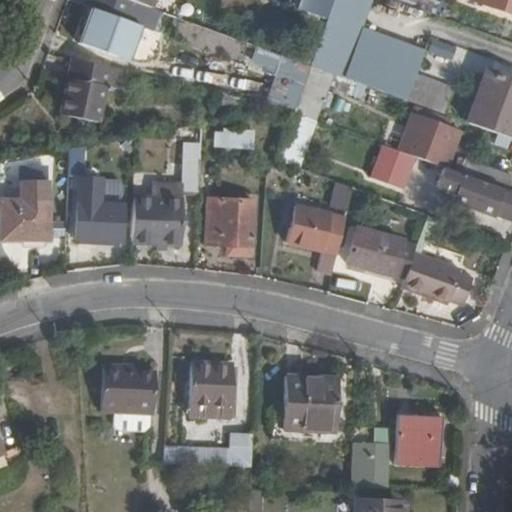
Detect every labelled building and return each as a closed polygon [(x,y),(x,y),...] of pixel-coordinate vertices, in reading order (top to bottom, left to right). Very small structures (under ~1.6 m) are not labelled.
[(130,0),(92,0),(77,42),(90,48),(112,55),(132,1),(130,0)] [(325,19),(308,65),(341,78),(369,0),(331,0),(332,1),(325,19)] [(382,0),(427,16),(430,7),(410,0),(382,0)] [(511,0),(468,0),(468,2),(511,17),(511,0)] [(432,40),(428,52),(463,62),(466,50),(432,40)] [(90,48),(85,62),(108,68),(112,55),(90,48)] [(85,62),(71,59),(60,115),(95,123),(102,87),(120,92),(123,72),(108,68),(85,62)] [(465,124),(509,140),(511,132),(511,86),(482,75),(465,124)] [(404,101),(441,115),(450,91),(412,77),(404,101)] [(410,114),(396,152),(440,167),(443,168),(450,148),(438,144),(443,127),(410,114)] [(226,146),(228,129),(216,128),(215,146),(226,146)] [(250,130),(228,129),(226,146),(250,147),(250,130)] [(143,140),(144,170),(175,169),(174,139),(143,140)] [(181,190),(198,191),(200,160),(182,159),(181,190)] [(464,161),(459,175),(505,192),(509,178),(464,161)] [(430,195),(449,202),(459,175),(443,168),(440,167),(430,195)] [(492,214),(511,220),(511,194),(505,192),(459,175),(449,202),(491,217),(492,214)] [(345,210),(350,188),(335,182),(329,205),(345,210)] [(75,242),(119,244),(119,207),(102,207),(102,188),(75,187),(75,242)] [(132,199),(131,243),(179,244),(180,201),(132,199)] [(224,259),(248,259),(251,201),(206,200),(204,245),(224,245),(224,259)] [(45,204),(0,201),(0,240),(44,241),(45,204)] [(316,270),(331,274),(343,218),(294,205),(285,242),(320,250),(316,270)] [(390,273),(397,249),(399,241),(353,228),(343,262),(389,275),(390,273)] [(403,277),(412,254),(397,249),(390,273),(403,277)] [(403,277),(399,290),(444,305),(446,301),(460,308),(471,279),(455,274),(457,268),(412,254),(403,277)] [(155,370),(134,369),(120,369),(120,361),(103,360),(100,410),(116,411),(115,423),(120,429),(145,430),(151,426),(151,413),(153,413),(155,370)] [(189,410),(230,412),(231,361),(191,360),(189,410)] [(302,430),(335,430),(336,379),(285,377),(285,407),(273,407),(272,439),(302,442),(302,430)] [(393,460),(438,461),(439,417),(395,415),(393,460)] [(173,450),(172,463),(249,474),(251,439),(228,438),(228,454),(173,450)] [(369,489),(387,489),(388,461),(371,459),(372,444),(355,443),(353,480),(370,480),(369,489)] [(356,511),(410,511),(411,505),(356,503),(356,511)]
